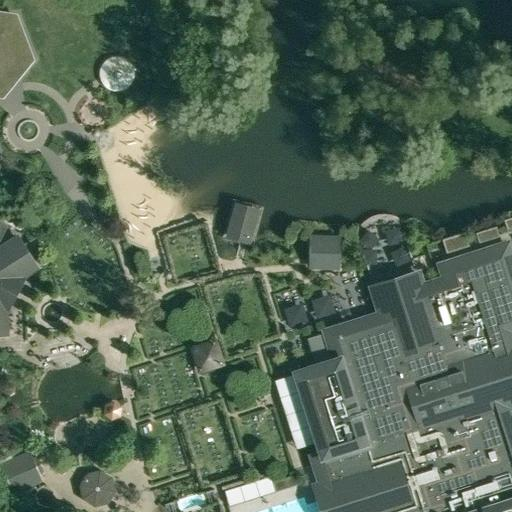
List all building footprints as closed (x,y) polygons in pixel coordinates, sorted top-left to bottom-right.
[(0,97),(5,98),(36,60),(18,13),(0,10),(0,97)] [(255,213),(237,208),(230,234),(248,239),(255,213)] [(0,336),(9,336),(8,313),(26,278),(40,269),(37,263),(18,234),(0,244),(0,336)] [(311,270),(341,270),(342,236),(320,235),(311,235),(311,270)] [(511,511),(511,450),(498,407),(511,402),(511,370),(510,370),(509,370),(504,355),(497,356),(492,340),(511,333),(511,306),(495,253),(437,271),(441,284),(418,292),(409,265),(366,278),(379,319),(325,336),(334,364),(295,376),(302,395),(321,456),(311,459),(320,485),(328,511),(511,511)] [(30,454),(2,467),(13,492),(41,479),(38,471),(42,470),(37,460),(33,461),(30,454)] [(188,507),(189,511),(216,511),(212,499),(188,507)]
